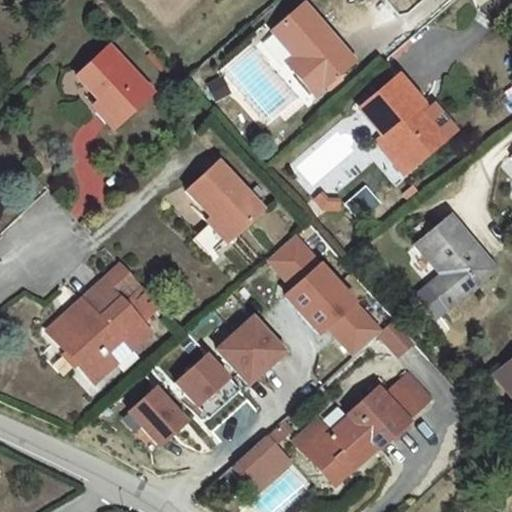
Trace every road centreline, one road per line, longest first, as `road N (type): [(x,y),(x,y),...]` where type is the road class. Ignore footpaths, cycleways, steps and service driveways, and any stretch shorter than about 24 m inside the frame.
road 1 (residential): [(162,507),(294,392)]
road 2 (unclassified): [(0,420),(119,483)]
